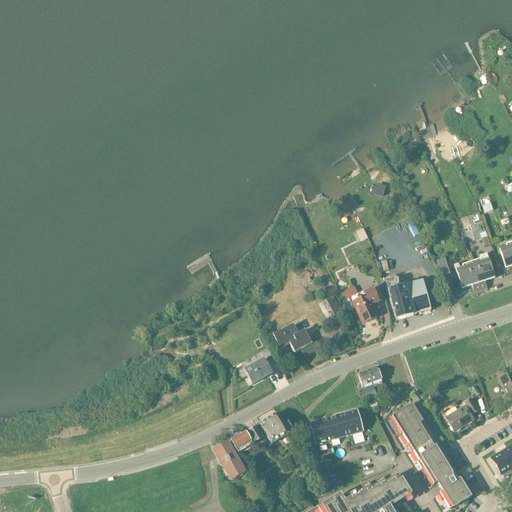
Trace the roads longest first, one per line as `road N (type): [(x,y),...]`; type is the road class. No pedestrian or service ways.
road 1 (tertiary): [(54,479),(149,459),(335,372),(511,310)]
road 2 (residential): [(487,511),(494,503),(465,446),(511,418)]
